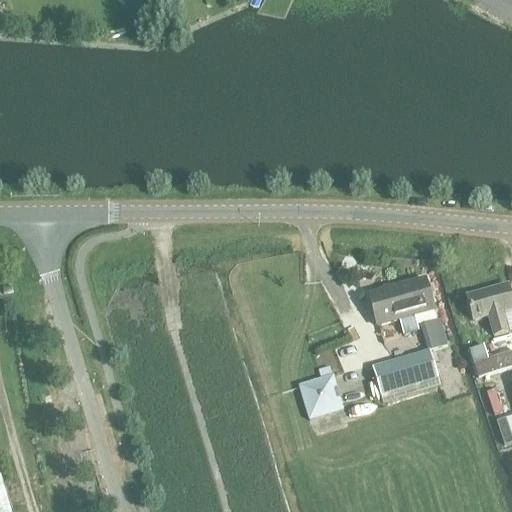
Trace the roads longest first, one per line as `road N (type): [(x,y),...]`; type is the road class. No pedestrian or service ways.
road 1 (tertiary): [(31,213),(280,210),(511,227)]
road 2 (residential): [(120,511),(31,213)]
